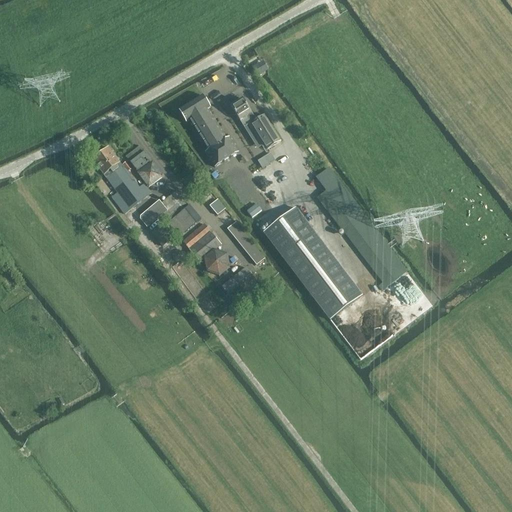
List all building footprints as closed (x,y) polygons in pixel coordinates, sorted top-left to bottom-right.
[(253,68),(256,72),(258,71),(262,68),(266,66),(263,62),(259,64),(255,66),(253,68)] [(258,71),(256,72),(258,76),(259,76),(261,75),(265,72),(268,70),(266,66),(262,68),(258,71)] [(203,96),(180,111),(187,123),(191,120),(209,149),(206,151),(216,166),(239,151),(229,136),(226,138),(207,109),(211,107),(203,96)] [(257,121),(243,99),(231,107),(245,129),(251,125),(268,151),(282,142),(265,116),(257,121)] [(132,166),(147,155),(141,148),(127,159),(132,166)] [(128,173),(123,166),(109,149),(93,162),(118,194),(112,199),(125,215),(153,193),(146,183),(140,188),(128,173)] [(138,173),(152,161),(147,155),(132,166),(138,173)] [(271,155),(259,162),(263,169),(275,161),(271,155)] [(254,159),(247,164),(259,180),(266,176),(254,159)] [(133,170),(127,163),(123,166),(128,173),(133,170)] [(229,165),(220,174),(226,180),(234,172),(229,165)] [(329,169),(321,174),(314,179),(325,192),(317,198),(383,285),(378,288),(381,292),(407,273),(329,169)] [(239,178),(229,185),(234,192),(244,186),(239,178)] [(267,198),(277,190),(272,183),(262,191),(267,198)] [(248,191),(238,198),(244,205),(253,198),(248,191)] [(167,224),(188,205),(176,192),(162,205),(160,202),(142,218),(142,221),(149,229),(161,218),(167,224)] [(225,211),(218,201),(210,207),(218,217),(225,211)] [(248,212),(247,212),(252,219),(253,219),(262,212),(257,205),(248,212)] [(179,239),(202,220),(190,206),(168,226),(172,231),(179,239)] [(363,297),(296,209),(264,234),(331,321),(363,297)] [(265,260),(237,224),(229,230),(257,267),(265,260)] [(190,250),(211,233),(205,225),(184,243),(190,250)] [(171,237),(168,234),(172,231),(168,226),(164,229),(161,226),(152,234),(162,245),(171,237)] [(215,252),(222,247),(211,234),(190,251),(201,264),(206,260),(215,252)] [(183,253),(182,252),(181,251),(180,251),(179,251),(178,251),(177,251),(176,251),(175,252),(174,252),(174,253),(173,253),(173,254),(172,255),(172,256),(172,257),(172,258),(173,259),(173,260),(174,260),(175,261),(176,262),(177,262),(178,262),(179,262),(180,262),(181,262),(182,261),(183,260),(184,259),(184,258),(184,257),(184,256),(184,255),(184,254),(183,254),(183,253)] [(230,269),(227,257),(215,252),(206,260),(208,272),(221,277),(230,269)] [(229,296),(254,278),(247,269),(222,288),(229,296)]
